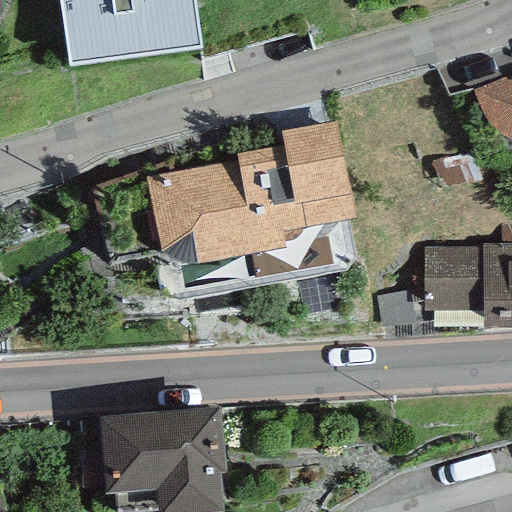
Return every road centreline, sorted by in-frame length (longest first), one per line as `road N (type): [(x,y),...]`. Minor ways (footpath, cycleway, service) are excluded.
road 1 (residential): [(0,166),(511,13)]
road 2 (tertiary): [(511,362),(0,392)]
